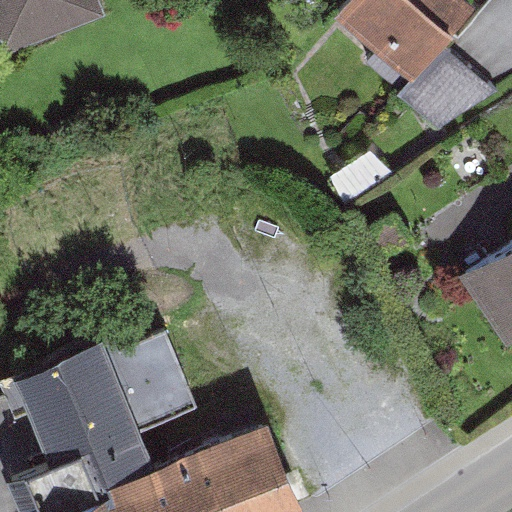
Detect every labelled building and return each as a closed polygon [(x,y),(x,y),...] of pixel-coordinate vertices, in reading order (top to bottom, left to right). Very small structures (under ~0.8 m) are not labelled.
[(0,0),(0,72),(94,36),(79,0),(0,0)] [(355,0),(327,33),(405,97),(432,65),(461,29),(429,3),(431,0),(355,0)] [(388,116),(429,153),(485,115),(432,65),(405,97),(388,116)] [(385,237),(358,250),(372,278),(399,265),(385,237)] [(511,242),(459,277),(506,348),(511,344),(511,242)] [(0,503),(3,511),(283,511),(253,432),(140,476),(129,447),(184,425),(154,348),(96,370),(87,348),(2,381),(38,473),(0,487),(0,503)]
